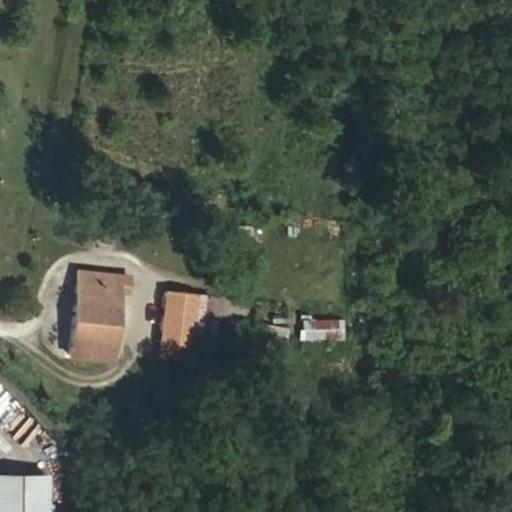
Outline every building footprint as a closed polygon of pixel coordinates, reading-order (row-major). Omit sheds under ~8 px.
[(112,244),(113,234),(103,233),(102,243),(112,244)] [(116,290),(117,275),(77,271),(68,353),(109,358),(116,290)] [(126,291),(127,276),(117,275),(116,290),(126,291)] [(207,334),(211,297),(194,295),(164,292),(159,340),(189,343),(190,332),(207,334)] [(299,339),(342,339),(342,316),(299,316),(299,339)] [(262,342),(288,344),(289,326),(263,325),(262,342)] [(187,359),(189,343),(159,340),(157,356),(187,359)] [(0,511),(44,511),(44,474),(0,473),(0,511)]
